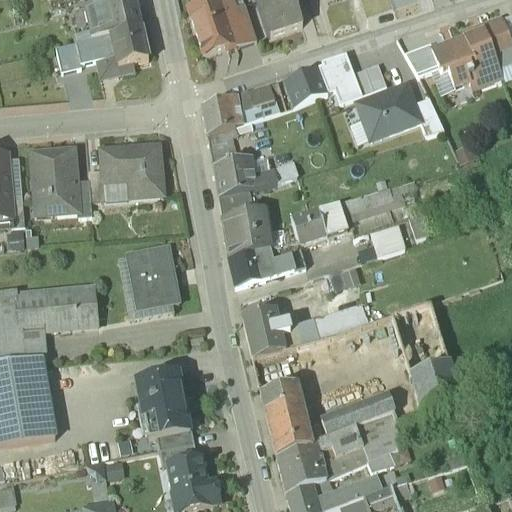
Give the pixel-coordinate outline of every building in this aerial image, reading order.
[(202,0),(201,4),(203,11),(188,16),(203,60),(226,53),(227,56),(238,53),(230,29),(238,27),(237,25),(234,15),(228,0),(202,0)] [(272,0),(257,5),(255,0),(253,0),(268,42),(302,31),(292,0),(272,0)] [(133,2),(85,13),(92,44),(111,40),(141,34),(133,2)] [(245,12),(234,15),(237,25),(248,22),(245,12)] [(248,22),(237,25),(238,27),(230,29),(238,53),(257,47),(248,22)] [(511,52),(501,24),(463,39),(465,44),(447,51),(447,50),(431,56),(439,76),(441,82),(448,79),(453,93),(468,88),(470,91),(478,88),(480,93),(502,84),(499,76),(511,71),(511,52)] [(141,34),(111,40),(113,50),(108,51),(110,63),(116,62),(118,72),(132,69),(148,66),(141,34)] [(96,67),(110,63),(108,51),(113,50),(111,40),(92,44),(77,47),(82,70),(96,67)] [(395,68),(406,63),(404,61),(395,44),(385,50),(395,68)] [(82,72),(82,70),(77,47),(56,52),(61,77),(82,72)] [(429,51),(404,61),(406,63),(418,84),(439,76),(431,56),(429,51)] [(323,71),(284,88),(294,115),(328,100),(328,99),(335,97),(340,112),(362,103),(354,80),(346,60),(322,69),(323,71)] [(96,67),(100,85),(134,77),(132,69),(118,72),(116,62),(110,63),(96,67)] [(362,103),(387,94),(378,71),(354,80),(362,103)] [(269,90),(230,103),(233,119),(274,106),(269,90)] [(399,94),(357,110),(370,148),(420,129),(414,111),(410,101),(402,104),(399,94)] [(230,103),(201,112),(207,143),(208,142),(223,137),(235,133),(236,133),(233,119),(230,103)] [(430,105),(414,111),(420,129),(426,144),(444,139),(430,105)] [(235,133),(223,137),(225,144),(237,141),(235,133)] [(223,137),(208,142),(210,154),(227,151),(225,144),(223,137)] [(227,151),(210,154),(213,171),(231,167),(227,151)] [(159,152),(101,157),(102,177),(103,189),(104,189),(130,187),(131,205),(163,202),(159,152)] [(74,155),(30,159),(35,223),(37,223),(37,219),(57,217),(57,221),(78,219),(80,219),(78,198),(77,188),(73,188),(72,176),(76,176),(74,155)] [(7,161),(0,161),(0,225),(10,225),(12,224),(11,208),(7,164),(7,161)] [(231,167),(213,171),(219,202),(238,198),(248,196),(257,194),(254,180),(251,162),(231,167)] [(19,164),(7,164),(11,208),(22,207),(19,164)] [(295,170),(275,176),(277,189),(299,182),(295,170)] [(254,180),(257,194),(277,189),(275,176),(254,180)] [(102,177),(88,178),(90,197),(91,208),(106,207),(104,189),(103,189),(102,177)] [(355,221),(400,207),(396,192),(350,206),(355,221)] [(248,196),(238,198),(241,217),(252,215),(248,196)] [(90,197),(78,198),(80,219),(78,219),(78,224),(92,223),(91,208),(90,197)] [(219,202),(222,221),(241,217),(238,198),(219,202)] [(22,207),(11,208),(12,224),(10,225),(11,235),(25,234),(22,207)] [(337,212),(291,226),(298,251),(299,253),(346,238),(337,212)] [(222,221),(230,266),(259,260),(273,256),(264,213),(252,215),(241,217),(222,221)] [(407,224),(415,246),(428,242),(421,220),(407,224)] [(397,233),(371,242),(378,264),(405,256),(397,233)] [(273,256),(259,260),(262,274),(285,269),(297,264),(300,260),(299,253),(298,251),(273,256)] [(168,254),(127,262),(138,317),(179,309),(168,254)] [(230,266),(229,266),(235,293),(264,285),(262,274),(259,260),(230,266)] [(335,300),(364,289),(358,271),(328,281),(335,300)] [(285,282),(288,293),(310,286),(306,275),(285,282)] [(95,295),(64,298),(68,334),(98,332),(95,295)] [(17,297),(0,298),(0,371),(43,366),(47,366),(44,337),(20,339),(16,302),(17,302),(17,297)] [(17,302),(16,302),(20,339),(44,337),(68,334),(64,298),(17,302)] [(319,349),(356,338),(370,333),(363,314),(350,319),(314,331),(316,339),(319,349)] [(274,318),(261,321),(261,320),(257,321),(257,322),(243,325),(253,367),(284,357),(281,348),(274,318)] [(296,356),(319,349),(316,339),(281,348),(284,357),(286,356),(296,356)] [(448,362),(404,377),(419,421),(464,406),(448,362)] [(0,454),(55,445),(43,366),(0,371),(0,454)] [(178,381),(137,389),(148,446),(156,445),(190,438),(186,418),(185,418),(178,381)] [(276,464),(310,452),(312,451),(306,426),(297,389),(261,400),(276,464)] [(306,426),(312,451),(331,439),(348,430),(385,415),(393,411),(387,394),(317,420),(319,426),(314,428),(313,425),(306,426)] [(320,477),(324,488),(359,475),(361,480),(402,466),(390,431),(385,415),(348,430),(331,439),(312,451),(310,452),(316,466),(328,461),(332,473),(320,477)] [(419,421),(406,426),(410,439),(423,435),(419,421)] [(159,458),(194,451),(192,438),(190,438),(156,445),(159,458)] [(168,470),(197,465),(194,451),(159,458),(162,474),(169,473),(168,470)] [(310,452),(276,464),(286,502),(287,501),(314,492),(324,488),(320,477),(332,473),(328,461),(316,466),(310,452)] [(113,464),(86,473),(92,491),(119,482),(113,464)] [(197,465),(168,470),(169,473),(174,499),(180,497),(182,511),(203,511),(219,509),(214,488),(206,490),(201,464),(197,465)] [(309,506),(310,511),(350,511),(358,510),(389,500),(400,496),(393,477),(317,503),(309,506)] [(314,492),(287,501),(289,511),(310,511),(309,506),(317,503),(314,492)] [(389,500),(358,510),(358,511),(390,511),(394,511),(389,500)]
